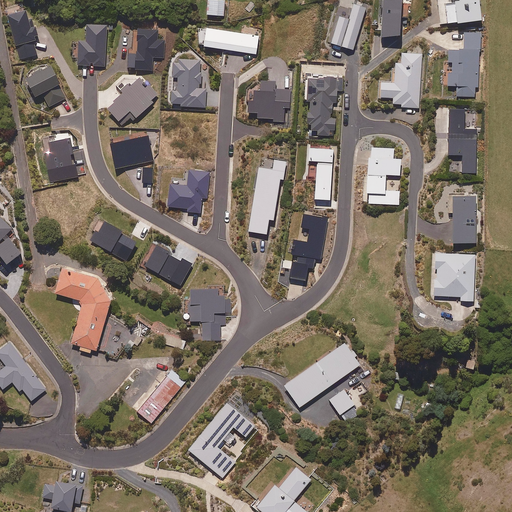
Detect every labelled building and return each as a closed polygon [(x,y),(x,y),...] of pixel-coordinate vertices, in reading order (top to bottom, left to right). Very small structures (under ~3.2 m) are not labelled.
[(224,0),(222,0),(208,0),(208,16),(225,16),(224,0)] [(401,38),(403,0),(393,0),(392,0),(383,0),(381,37),(401,38)] [(476,0),(475,0),(438,0),(442,25),(458,23),(458,25),(483,21),(479,0),(476,0)] [(249,13),(256,5),(251,1),(244,9),(249,13)] [(340,17),(331,44),(334,44),(332,48),(340,50),(341,48),(354,51),(367,9),(354,5),(349,20),(340,17)] [(31,28),(26,12),(8,17),(21,63),(38,58),(34,44),(36,43),(34,37),(38,36),(36,27),(31,28)] [(107,27),(87,26),(86,43),(79,43),(78,66),(105,67),(107,27)] [(259,36),(207,29),(205,47),(256,55),(259,36)] [(158,31),(139,30),(137,70),(153,70),(153,58),(164,58),(165,40),(158,40),(158,31)] [(481,34),(465,33),(464,51),(450,51),(449,67),(453,67),(453,74),(449,74),(448,86),(457,87),(457,96),(475,97),(475,87),(478,88),(481,34)] [(422,55),(403,53),(402,64),(393,63),(391,83),(380,82),(379,98),(394,99),(393,107),(419,108),(422,55)] [(174,79),(178,79),(178,91),(172,91),(172,107),(172,109),(179,109),(179,107),(205,108),(206,89),(200,89),(201,60),(179,60),(178,62),(174,62),(174,79)] [(67,98),(52,68),(26,80),(35,98),(43,94),(49,107),(67,98)] [(160,97),(142,77),(131,87),(129,84),(121,92),(123,95),(107,109),(124,127),(132,119),(134,121),(160,97)] [(343,91),(343,78),(308,79),(308,102),(310,102),(311,113),(309,113),(309,137),(330,136),(330,130),(336,130),(335,119),(333,119),(332,104),(337,104),(337,92),(343,91)] [(276,82),(262,82),(261,92),(255,91),(254,102),(249,102),(249,113),(258,113),(258,119),(274,119),(274,124),(285,125),(285,108),(290,108),(290,90),(275,90),(276,82)] [(465,110),(450,110),(449,156),(463,156),(463,173),(476,174),(477,130),(465,130),(465,110)] [(153,161),(149,138),(111,145),(116,169),(153,161)] [(394,149),(370,149),(369,204),(399,205),(400,191),(386,191),(386,175),(401,176),(401,160),(394,160),(394,149)] [(286,162),(275,160),(273,170),(259,168),(249,232),(267,235),(269,220),(273,221),(280,179),(283,180),(286,162)] [(153,169),(143,169),(143,183),(153,183),(153,169)] [(210,173),(188,170),(187,186),(170,185),(168,208),(192,210),(191,213),(201,214),(202,198),(207,199),(210,173)] [(476,198),(454,198),(454,244),(476,244),(476,198)] [(298,256),(297,264),(293,263),(291,279),(306,282),(308,269),(314,270),(315,260),(322,261),(323,255),(332,256),(334,241),(326,240),(329,218),(304,214),(302,229),(309,230),(308,242),(294,240),(292,256),(298,256)] [(22,254),(6,235),(13,229),(0,216),(0,255),(8,265),(22,254)] [(156,246),(145,267),(182,286),(193,265),(156,246)] [(475,254),(437,253),(436,297),(462,298),(462,302),(474,302),(475,254)] [(97,351),(111,302),(99,280),(63,270),(56,294),(83,303),(71,344),(81,347),(80,350),(90,353),(91,350),(97,351)] [(232,299),(225,299),(225,297),(217,297),(217,290),(190,290),(191,322),(202,322),(203,341),(221,340),(221,325),(226,325),(225,316),(232,316),(232,299)] [(46,390),(10,343),(0,350),(0,357),(7,367),(0,372),(0,385),(3,390),(13,383),(19,391),(22,389),(32,402),(46,390)] [(361,366),(346,344),(285,386),(300,408),(361,366)] [(477,359),(468,357),(466,369),(474,371),(477,359)] [(186,382),(172,371),(137,413),(151,424),(186,382)] [(355,405),(344,390),(330,401),(340,415),(355,405)] [(246,404),(236,394),(232,398),(242,408),(246,404)] [(405,395),(399,394),(395,408),(402,410),(405,395)] [(311,480),(297,468),(279,490),(276,487),(258,508),(262,511),(307,511),(294,501),(311,480)] [(82,486),(45,483),(43,498),(53,499),(52,511),(70,511),(72,511),(73,503),(81,503),(82,486)]
